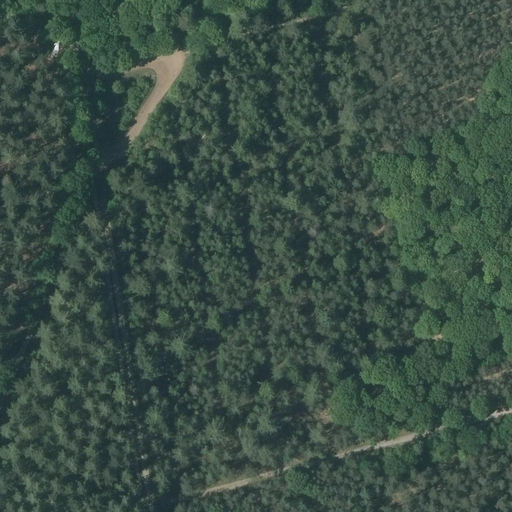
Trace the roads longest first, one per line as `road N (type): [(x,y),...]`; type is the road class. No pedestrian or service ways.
road 1 (track): [(153,507),(98,173)]
road 2 (track): [(0,399),(88,180),(98,173)]
